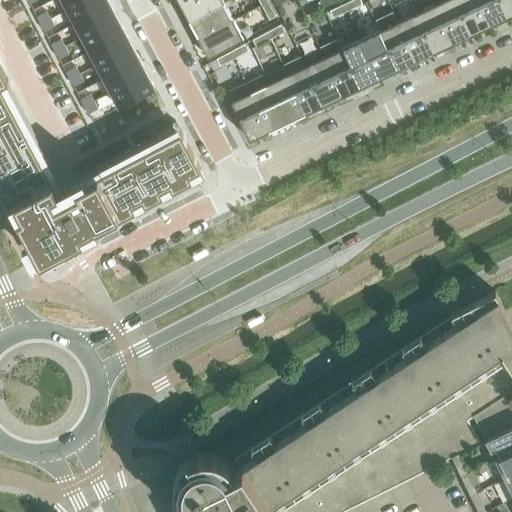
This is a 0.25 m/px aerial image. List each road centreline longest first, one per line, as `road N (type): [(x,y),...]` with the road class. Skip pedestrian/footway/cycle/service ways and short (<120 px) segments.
road 1 (secondary): [(511,123),(84,349)]
road 2 (secondary): [(98,374),(511,160)]
road 3 (residential): [(237,185),(511,55)]
road 4 (residential): [(237,185),(140,0)]
road 5 (residential): [(113,254),(211,207),(237,185)]
